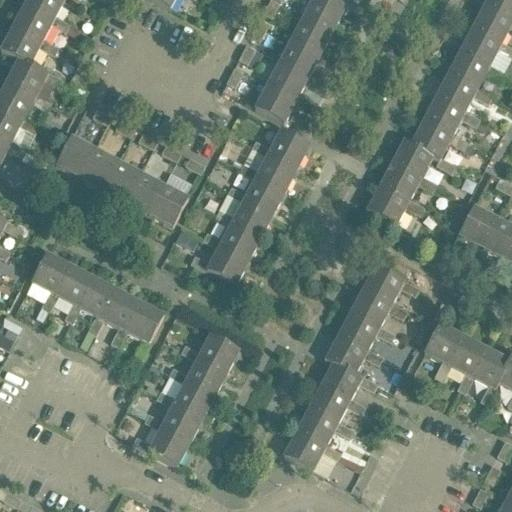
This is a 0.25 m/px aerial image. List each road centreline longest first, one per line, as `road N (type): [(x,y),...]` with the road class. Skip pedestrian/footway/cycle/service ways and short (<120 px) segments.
road 1 (residential): [(85,451),(70,480),(9,444),(42,384),(100,413)]
road 2 (residential): [(124,57),(197,97),(248,0)]
road 3 (residential): [(205,511),(85,451)]
